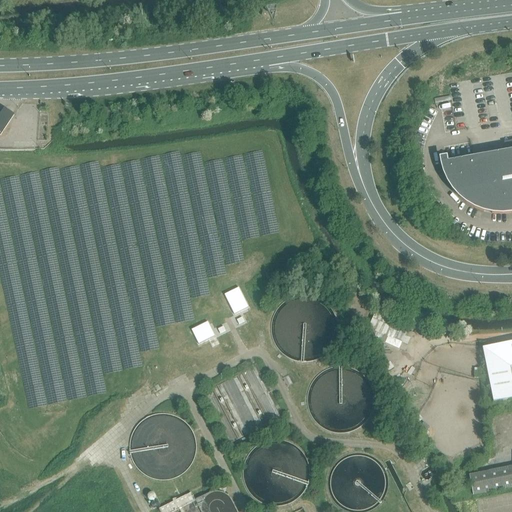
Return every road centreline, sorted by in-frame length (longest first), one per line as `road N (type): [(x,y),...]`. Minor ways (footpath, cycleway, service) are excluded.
road 1 (trunk): [(299,34),(0,66)]
road 2 (trunk): [(0,88),(266,59)]
road 3 (trunk): [(511,274),(469,273),(423,258),(386,226),(359,175)]
road 4 (trunk): [(266,59),(459,28)]
road 5 (trunk): [(359,175),(380,86),(406,57),(459,28)]
road 6 (trunk): [(266,59),(310,72),(331,91),(359,175)]
